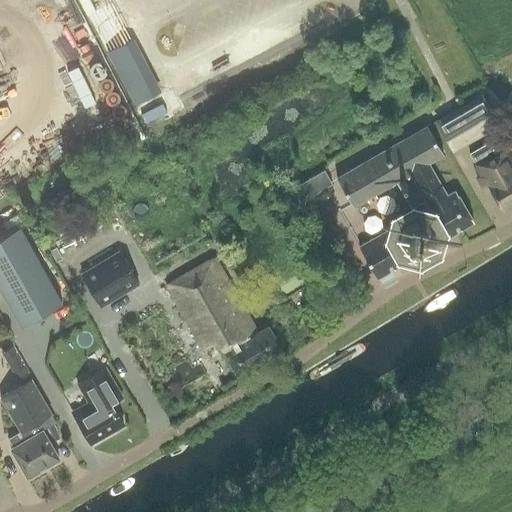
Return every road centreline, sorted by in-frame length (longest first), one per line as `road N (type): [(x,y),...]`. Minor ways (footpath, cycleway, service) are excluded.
road 1 (primary): [(320,511),(511,399)]
road 2 (unclassified): [(28,511),(164,438)]
